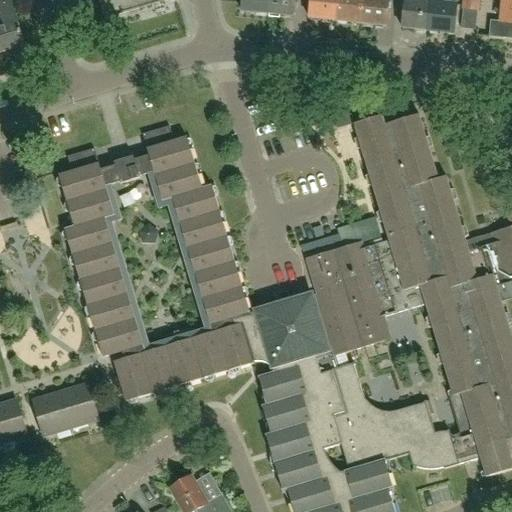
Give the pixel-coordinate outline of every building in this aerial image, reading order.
[(0,53),(24,46),(11,0),(0,3),(0,53)] [(99,0),(102,12),(105,20),(171,0),(99,0)] [(268,15),(269,0),(243,0),(242,12),(268,15)] [(269,0),(268,15),(293,17),(294,0),(269,0)] [(335,22),(337,0),(311,0),(310,19),(335,22)] [(362,0),(337,0),(335,22),(361,24),(362,0)] [(388,0),(362,0),(361,24),(386,27),(388,0)] [(428,30),(431,2),(431,0),(405,0),(403,27),(428,30)] [(478,11),(479,0),(463,0),(463,9),(478,11)] [(511,0),(492,0),(493,1),(503,2),(501,20),(490,19),(488,36),(511,38),(511,0)] [(456,4),(431,2),(428,30),(453,33),(456,4)] [(304,302),(299,306),(293,309),(288,295),(275,298),(279,313),(272,313),(266,313),(258,312),(250,314),(213,188),(203,191),(188,139),(175,143),(170,128),(143,136),(146,147),(149,146),(150,151),(148,151),(150,157),(135,161),(134,158),(114,164),(116,167),(101,171),(100,166),(98,166),(96,162),(98,161),(95,150),(68,158),(73,174),(60,178),(75,229),(66,232),(103,358),(122,353),(125,361),(116,363),(128,403),(255,365),(254,363),(259,363),(263,363),(267,364),(270,367),(273,370),(274,374),(259,378),(268,406),(263,407),(271,435),(267,436),(284,493),(289,492),(294,511),(395,511),(390,491),(394,490),(386,462),(410,455),(414,469),(416,468),(415,467),(420,468),(425,469),(430,470),(434,470),(439,469),(444,468),(445,469),(471,462),(481,459),(486,478),(511,470),(511,335),(502,303),(511,300),(511,213),(507,215),(511,229),(466,242),(447,178),(439,180),(420,116),(386,126),(383,117),(354,125),(389,242),(365,249),(363,243),(306,260),(317,295),(310,297),(304,302)] [(300,116),(282,120),(285,133),(303,130),(300,116)] [(334,238),(363,230),(360,220),(331,228),(334,238)] [(89,385),(61,393),(72,429),(99,421),(89,385)] [(72,429),(61,393),(34,401),(44,437),(72,429)] [(0,405),(0,445),(27,437),(16,400),(0,405)] [(196,511),(232,511),(223,495),(209,503),(193,476),(170,489),(182,511),(195,511),(196,511)]
